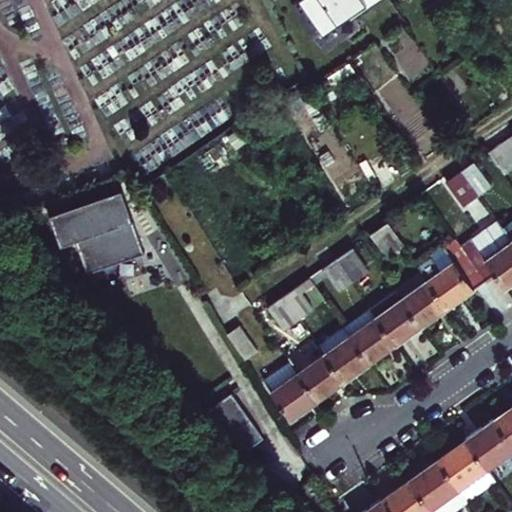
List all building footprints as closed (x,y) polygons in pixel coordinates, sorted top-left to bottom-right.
[(372,0),(301,0),(321,29),(348,11),(351,15),(372,0)] [(506,171),(511,167),(511,133),(491,149),(506,171)] [(482,193),(483,194),(497,184),(479,160),(465,169),(482,193)] [(467,203),(482,193),(465,169),(451,180),(467,203)] [(84,268),(138,247),(126,215),(114,185),(44,210),(56,240),(71,235),(84,268)] [(410,243),(394,218),(376,231),(393,255),(410,243)] [(480,246),(469,253),(486,276),(497,269),(507,284),(511,280),(511,236),(507,229),(481,247),(480,246)] [(458,237),(423,261),(425,264),(431,274),(456,256),(458,261),(469,253),(458,237)] [(361,242),(343,255),(358,279),(378,265),(361,242)] [(456,256),(431,274),(451,301),(466,290),(486,276),(469,253),(458,261),(456,256)] [(345,288),(358,279),(343,255),(328,265),(345,288)] [(451,301),(431,274),(425,264),(399,282),(425,319),(439,309),(451,301)] [(302,318),(330,298),(313,275),(286,294),(302,318)] [(425,319),(399,282),(373,300),(398,337),(410,329),(425,319)] [(288,328),(302,318),(286,294),(271,304),(288,328)] [(384,347),(398,337),(373,300),(345,319),(351,328),(371,357),(384,347)] [(351,328),(345,319),(317,339),(323,348),(351,328)] [(242,327),(231,334),(248,358),(259,351),(242,327)] [(371,357),(351,328),(323,348),(343,376),(358,366),(371,357)] [(323,348),(317,339),(290,357),(296,366),(323,348)] [(329,385),(343,376),(323,348),(296,366),(316,395),(329,385)] [(316,395),(296,366),(290,357),(289,356),(264,373),(292,412),(306,401),(316,395)] [(237,450),(257,436),(221,389),(199,410),(237,450)] [(511,403),(509,406),(494,417),(511,443),(511,403)] [(487,467),(511,449),(511,443),(494,417),(482,425),(466,436),(487,467)] [(487,467),(466,436),(452,446),(439,455),(461,486),(487,467)] [(494,476),(511,462),(511,449),(487,467),(494,476)] [(426,464),(410,475),(431,506),(461,486),(439,455),(426,464)] [(467,495),(494,476),(487,467),(461,486),(467,495)] [(397,511),(422,511),(431,506),(410,475),(396,485),(384,494),(397,511)] [(397,511),(384,494),(365,507),(357,511),(397,511)]
